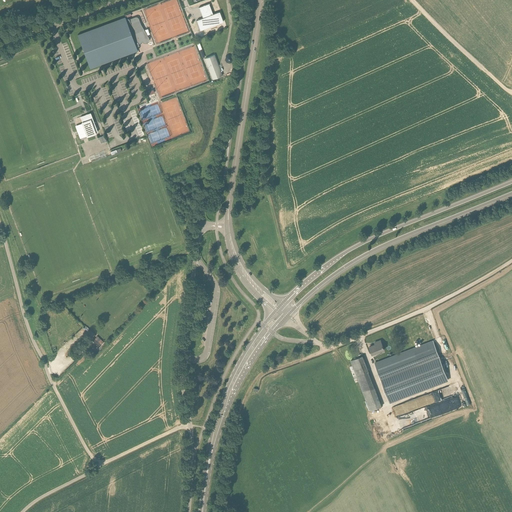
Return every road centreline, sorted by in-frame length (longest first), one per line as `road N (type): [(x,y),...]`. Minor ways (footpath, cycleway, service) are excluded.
road 1 (primary): [(511,182),(360,244),(281,304)]
road 2 (unclassified): [(98,466),(34,343),(0,228)]
road 3 (primary): [(291,312),(356,259),(511,193)]
road 4 (primary): [(274,311),(217,412),(201,511)]
road 5 (primary): [(203,511),(233,395),(284,319)]
road 6 (tertiary): [(228,207),(261,0)]
road 7 (unclassified): [(189,424),(181,371),(189,357),(184,342),(197,239),(208,225)]
road 8 (track): [(511,260),(383,327)]
